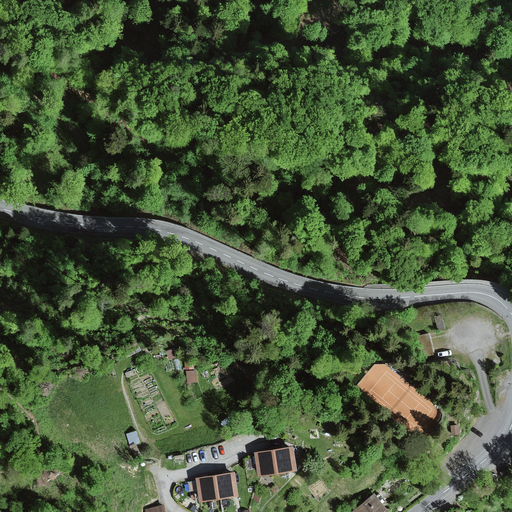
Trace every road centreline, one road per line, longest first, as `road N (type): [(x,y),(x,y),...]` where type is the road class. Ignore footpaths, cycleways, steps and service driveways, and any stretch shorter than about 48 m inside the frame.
road 1 (tertiary): [(0,209),(155,229),(268,275),(357,297),(480,293),(511,315)]
road 2 (tertiary): [(511,424),(494,451),(418,511)]
